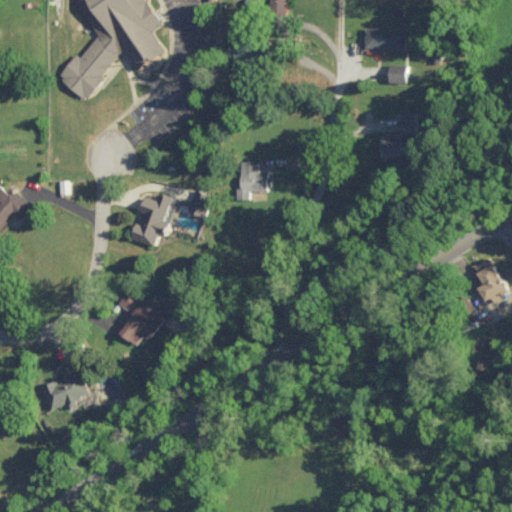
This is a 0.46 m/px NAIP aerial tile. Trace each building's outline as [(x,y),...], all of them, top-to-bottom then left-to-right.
[(58,71),(87,97),(114,77),(112,74),(123,65),(134,79),(174,49),(158,27),(165,22),(148,0),(76,0),(99,36),(58,71)] [(368,26),(407,26),(407,46),(368,46),(368,26)] [(237,64),(271,62),(270,35),(236,37),(237,64)] [(408,80),(409,63),(391,62),(390,80),(408,80)] [(380,131),(399,130),(398,108),(416,107),(417,132),(407,132),(408,153),(381,155),(380,131)] [(237,196),(237,185),(242,185),(242,158),(260,158),(260,170),(268,170),(268,176),(273,176),(273,185),(270,185),(270,190),(252,189),(252,196),(237,196)] [(0,205),(0,225),(15,210),(24,214),(35,202),(6,173),(0,179),(0,199),(3,202),(0,205)] [(191,210),(209,214),(214,191),(196,187),(191,210)] [(141,234),(157,240),(161,229),(171,233),(177,217),(167,214),(174,195),(162,191),(160,197),(147,192),(141,207),(150,210),(141,234)] [(483,286),(490,298),(494,296),(496,301),(503,297),(501,293),(510,288),(493,255),(478,263),(489,283),(483,286)] [(0,260),(0,280),(9,280),(6,259),(0,260)] [(124,331),(136,343),(147,331),(152,337),(177,310),(159,294),(151,303),(145,298),(131,313),(139,316),(124,331)] [(44,384),(57,378),(61,380),(67,378),(61,366),(76,359),(89,390),(77,395),(80,402),(74,404),(71,397),(53,405),(44,384)] [(0,406),(11,407),(12,387),(0,386),(0,406)]
